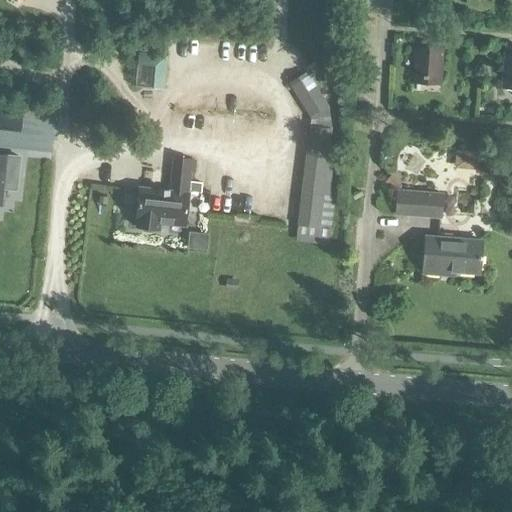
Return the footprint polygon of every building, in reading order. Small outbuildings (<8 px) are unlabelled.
[(415,47),(413,47),(411,83),(442,85),(444,48),(429,48),(430,41),(415,40),(415,47)] [(511,89),(511,45),(506,45),(505,52),(504,52),(502,89),(511,89)] [(309,126),(308,125),(296,225),(298,226),(296,241),(328,245),(330,229),(336,185),(331,184),(334,156),(329,155),(332,129),(328,107),(329,106),(307,71),(290,83),(310,118),(309,126)] [(12,178),(18,178),(20,157),(0,154),(0,205),(3,205),(5,189),(11,189),(12,178)] [(168,189),(139,186),(136,220),(137,221),(136,227),(160,230),(160,223),(186,226),(190,190),(201,192),(202,183),(190,181),(191,172),(195,172),(196,161),(192,160),(192,159),(174,156),(168,189)] [(443,193),(396,189),(395,215),(442,219),(443,193)] [(97,211),(97,199),(83,199),(83,211),(97,211)] [(447,217),(460,218),(461,203),(447,203),(447,217)] [(479,272),(482,241),(426,237),(423,273),(453,275),(454,270),(479,272)]
